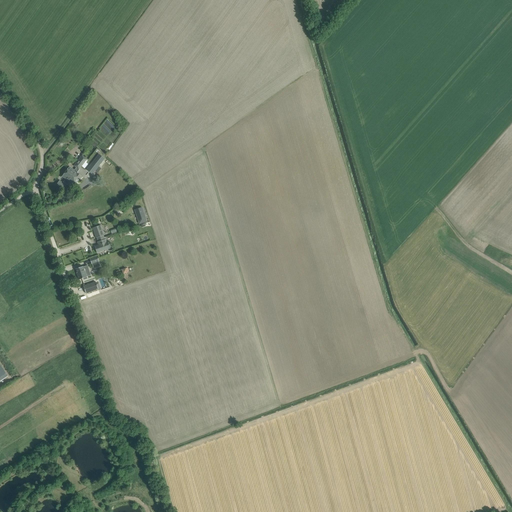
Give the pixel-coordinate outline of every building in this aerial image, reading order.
[(99,154),(87,170),(92,174),(105,159),(104,158),(99,154)] [(69,182),(87,159),(82,155),(74,165),(76,167),(74,170),(71,167),(70,167),(63,177),(69,182)] [(82,176),(78,173),(77,172),(69,182),(68,184),(73,188),(82,176)] [(60,181),(56,185),(59,188),(59,189),(62,191),(67,185),(63,182),(63,183),(60,181)] [(142,208),(135,210),(139,224),(147,221),(142,208)] [(96,240),(106,237),(104,237),(103,236),(104,235),(101,225),(93,228),(96,238),(97,237),(98,239),(96,240)] [(106,237),(96,240),(98,240),(99,242),(97,242),(98,245),(95,246),(97,253),(110,249),(108,242),(107,242),(106,239),(104,240),(104,238),(106,237)] [(90,259),(91,262),(92,264),(93,264),(94,268),(100,266),(98,262),(99,262),(97,256),(97,257),(90,259)] [(83,266),(76,269),(77,273),(79,280),(83,278),(84,280),(87,279),(87,277),(91,275),(88,266),(83,267),(83,266)] [(96,282),(84,286),(86,293),(98,289),(96,282)]
